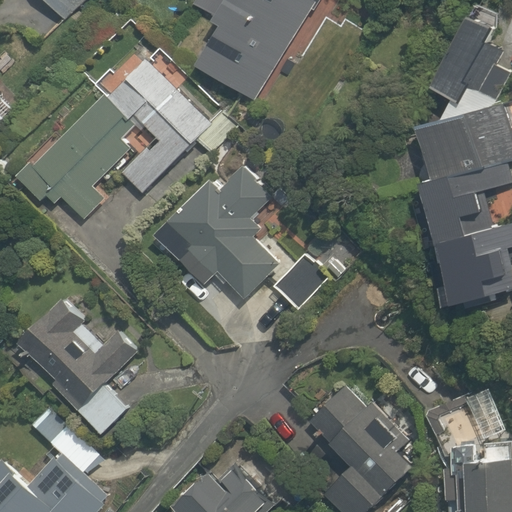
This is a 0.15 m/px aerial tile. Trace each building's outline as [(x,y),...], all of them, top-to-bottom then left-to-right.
[(44,0),(64,19),(82,0),(44,0)] [(225,22),(198,67),(255,102),(317,0),(194,0),(193,3),(225,22)] [(493,43),(501,29),(477,15),(436,89),(463,104),(474,84),(483,89),(505,49),(493,43)] [(126,171),(148,194),(214,131),(144,58),(20,177),(46,204),(52,198),(60,206),(67,199),(86,219),(109,197),(97,184),(134,149),(121,136),(141,117),(161,138),(126,171)] [(424,131),(439,183),(421,188),(455,306),(511,288),(511,252),(511,249),(511,217),(500,221),(490,189),(511,182),(511,170),(510,162),(511,161),(511,122),(507,106),(424,131)] [(198,258),(219,277),(224,272),(253,301),(287,266),(260,240),(270,230),(257,218),(272,202),(241,172),(225,188),(212,175),(151,239),(185,272),(198,258)] [(86,323),(68,303),(21,346),(105,434),(131,410),(107,385),(143,352),(121,328),(96,351),(77,331),(86,323)] [(354,467),(328,494),(346,511),(371,511),(414,468),(395,449),(407,437),(348,379),(336,391),(307,421),(354,467)] [(51,405),(31,426),(85,477),(105,456),(51,405)] [(511,511),(511,435),(484,440),(479,411),(443,416),(448,446),(458,511),(511,511)] [(185,505),(179,511),(271,511),(283,500),(232,454),(214,474),(208,468),(179,500),(185,505)] [(30,487),(14,473),(3,464),(0,466),(0,511),(117,511),(118,511),(110,504),(57,457),(30,487)]
